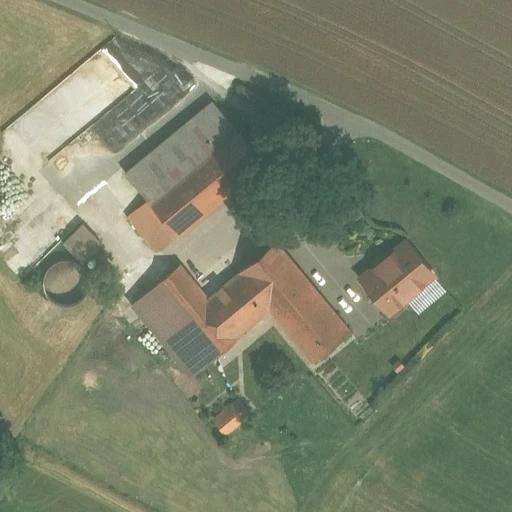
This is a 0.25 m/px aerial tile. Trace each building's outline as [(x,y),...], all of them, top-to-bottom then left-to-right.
[(116,33),(68,71),(102,114),(87,125),(96,136),(112,146),(132,131),(151,98),(136,110),(133,106),(150,92),(144,84),(148,77),(161,67),(151,54),(116,33)] [(212,100),(125,171),(147,199),(234,127),(212,100)] [(147,199),(129,214),(160,250),(264,164),(234,127),(147,199)] [(327,198),(308,214),(326,235),(345,220),(327,198)] [(405,240),(354,279),(383,317),(434,279),(405,240)] [(180,263),(133,302),(186,366),(188,364),(195,373),(240,336),(239,334),(270,308),(306,278),(276,241),(239,271),(240,271),(208,297),(180,263)] [(88,291),(90,282),(88,273),(83,265),(75,260),(66,258),(57,260),(49,266),(44,274),(43,283),(45,292),(50,299),(58,304),(67,306),(76,304),(84,299),(88,291)] [(306,278),(270,308),(314,361),(350,331),(306,278)] [(239,399),(213,420),(225,434),(250,413),(239,399)]
